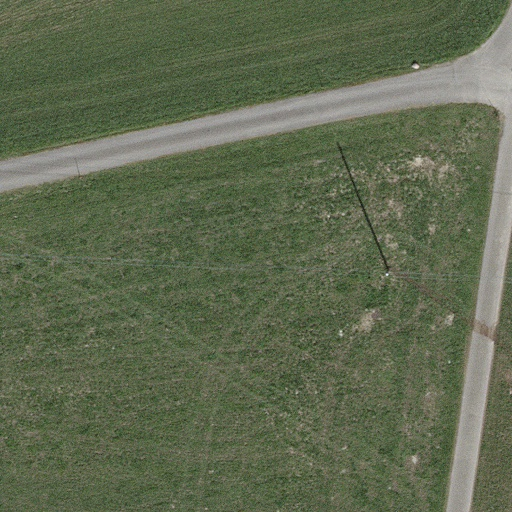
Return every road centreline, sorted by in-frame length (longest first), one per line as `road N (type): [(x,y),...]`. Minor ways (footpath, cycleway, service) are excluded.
road 1 (track): [(0,175),(408,90),(511,83)]
road 2 (unclassified): [(463,511),(511,176)]
